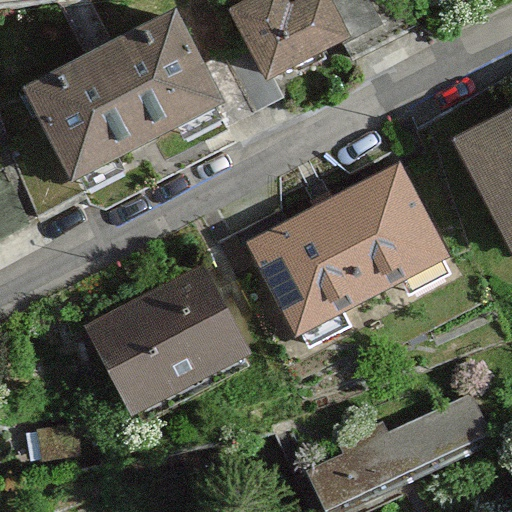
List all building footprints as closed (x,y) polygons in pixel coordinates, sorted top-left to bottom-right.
[(250,0),(229,11),(270,86),(385,24),(371,0),(330,0),(328,2),(326,0),(250,0)] [(30,84),(79,181),(224,109),(174,11),(30,84)] [(511,110),(457,141),(511,240),(511,110)] [(446,260),(399,166),(256,237),(303,332),(446,260)] [(243,354),(199,272),(92,329),(135,411),(243,354)] [(301,461),(322,511),(343,511),(492,452),(468,393),(301,461)]
